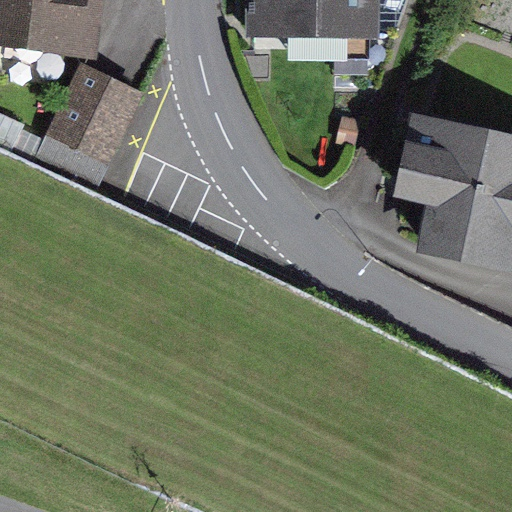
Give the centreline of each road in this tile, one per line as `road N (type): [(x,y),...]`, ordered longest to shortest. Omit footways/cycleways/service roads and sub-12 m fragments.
road 1 (motorway): [(511,459),(0,219)]
road 2 (motorway): [(0,327),(389,511)]
road 3 (residential): [(197,0),(197,45),(227,137),(284,226),(341,273)]
road 4 (residential): [(445,0),(341,273)]
road 5 (residential): [(341,273),(511,357)]
